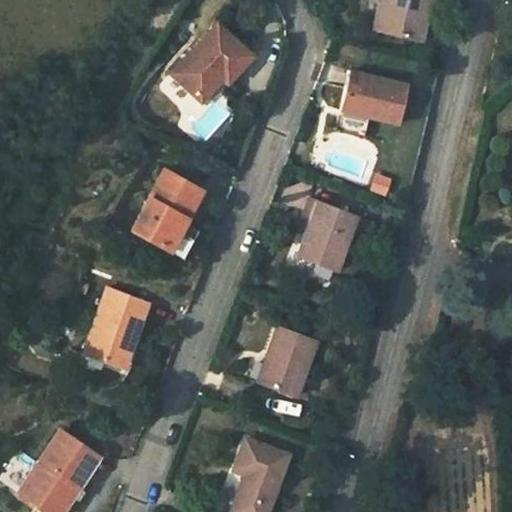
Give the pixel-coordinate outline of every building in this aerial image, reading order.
[(428,0),(381,0),(374,28),(419,38),(428,0)] [(218,75),(222,80),(226,84),(250,57),(215,26),(171,74),(197,99),(218,75)] [(338,110),(367,117),(397,125),(407,85),(347,70),(338,110)] [(218,75),(197,99),(201,103),(222,80),(218,75)] [(362,136),(367,117),(338,110),(334,129),(362,136)] [(164,171),(131,230),(168,250),(201,191),(164,171)] [(381,195),(386,177),(369,172),(364,191),(381,195)] [(308,219),(302,234),(294,255),(331,270),(345,233),(358,238),(364,219),(308,197),(301,216),(308,219)] [(295,232),(302,234),(308,219),(301,216),(295,232)] [(83,351),(116,364),(127,336),(134,339),(146,304),(106,290),(83,351)] [(276,328),(256,380),(294,394),(314,342),(276,328)] [(127,336),(116,364),(124,367),(134,339),(127,336)] [(46,511),(59,511),(69,496),(75,488),(96,457),(58,431),(17,492),(46,511)] [(243,475),(229,511),(264,511),(286,455),(244,439),(233,470),(243,475)] [(81,492),(75,488),(69,496),(76,501),(81,492)]
